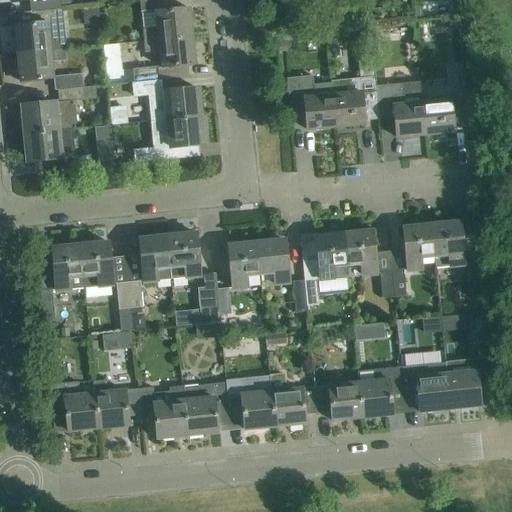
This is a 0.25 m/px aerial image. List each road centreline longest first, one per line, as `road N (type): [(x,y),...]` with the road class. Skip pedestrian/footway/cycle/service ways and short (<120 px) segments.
road 1 (residential): [(18,492),(511,442)]
road 2 (residential): [(0,216),(244,192)]
road 3 (residential): [(244,192),(303,195),(461,179)]
road 4 (residential): [(244,192),(226,0)]
road 5 (residential): [(18,492),(0,306)]
